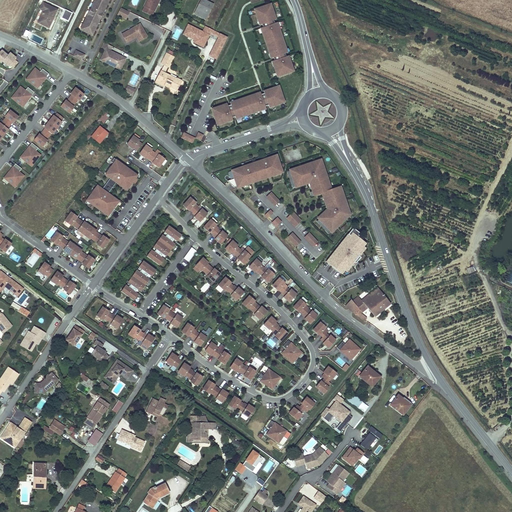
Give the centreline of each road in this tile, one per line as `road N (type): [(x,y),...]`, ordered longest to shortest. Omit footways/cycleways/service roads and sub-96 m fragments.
road 1 (residential): [(170,336),(271,402),(288,397),(314,365),(295,326),(195,237)]
road 2 (residential): [(188,159),(324,301),(434,369)]
road 3 (secondary): [(332,130),(434,369)]
road 4 (residential): [(170,336),(55,511)]
road 5 (residential): [(0,422),(92,285)]
road 6 (residential): [(73,71),(188,159)]
road 7 (residential): [(188,159),(304,117)]
